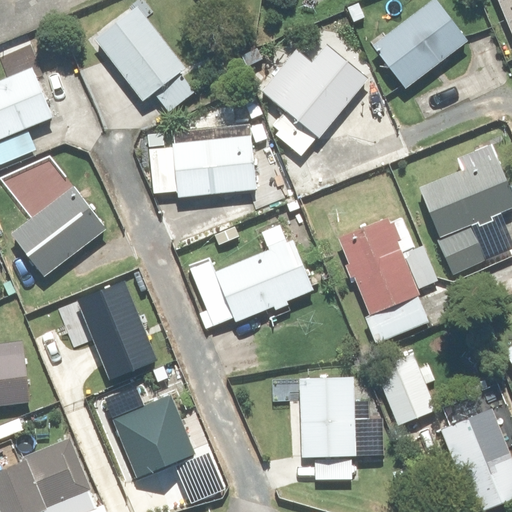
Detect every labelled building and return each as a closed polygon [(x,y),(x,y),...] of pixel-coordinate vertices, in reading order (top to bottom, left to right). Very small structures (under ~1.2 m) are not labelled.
[(404,91),(466,44),(432,0),(431,0),(370,46),(404,91)] [(511,0),(495,0),(511,40),(511,0)] [(134,9),(92,41),(140,103),(152,95),(170,118),(200,96),(134,9)] [(317,141),(366,81),(324,47),(275,107),(317,141)] [(29,70),(0,82),(0,142),(50,122),(29,70)] [(170,147),(176,200),(254,192),(248,138),(170,147)] [(323,149),(286,162),(298,197),(336,183),(323,149)] [(472,168),(416,191),(437,241),(477,225),(479,229),(492,224),(490,220),(511,211),(511,201),(493,156),(470,165),(472,168)] [(106,235),(72,189),(8,237),(42,282),(106,235)] [(387,222),(337,242),(347,266),(342,268),(348,282),(353,280),(368,316),(417,296),(396,244),(400,242),(393,225),(389,227),(387,222)] [(267,254),(214,275),(234,325),(272,309),(273,313),(287,307),(286,304),(309,295),(282,227),(260,235),(267,254)] [(472,230),(437,246),(451,278),(486,263),(472,230)] [(22,347),(0,349),(0,409),(28,407),(22,347)] [(511,370),(511,348),(502,355),(511,370)] [(410,353),(372,370),(398,429),(436,412),(424,385),(437,380),(429,363),(417,369),(410,353)] [(175,356),(150,367),(160,390),(185,379),(175,356)] [(496,377),(479,384),(490,408),(506,401),(496,377)] [(350,380),(297,382),(300,461),(353,459),(350,380)] [(171,397),(111,421),(135,479),(195,455),(171,397)] [(511,463),(492,413),(439,433),(469,511),(485,511),(511,502),(511,463)] [(23,464),(0,473),(0,511),(44,511),(91,494),(69,440),(22,459),(23,464)]
